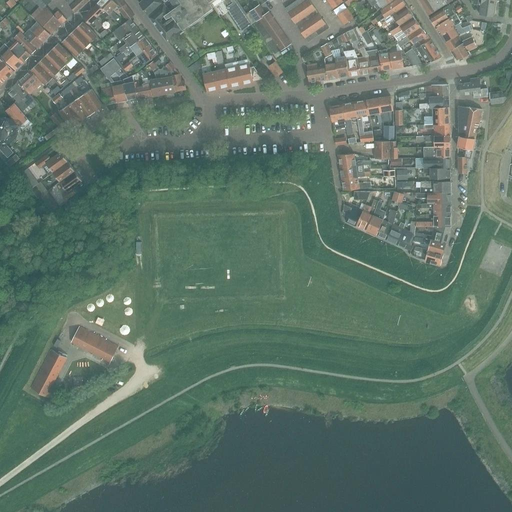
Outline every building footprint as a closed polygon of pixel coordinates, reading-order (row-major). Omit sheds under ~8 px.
[(34,0),(40,6),(43,9),(46,6),(52,0),(51,0),(34,0)] [(67,0),(68,4),(75,12),(88,0),(67,0)] [(98,3),(105,10),(109,14),(115,21),(116,21),(115,21),(118,18),(118,17),(117,15),(116,16),(112,11),(118,5),(113,0),(100,0),(98,3),(99,3),(98,3)] [(165,0),(167,1),(167,0),(143,0),(140,3),(149,17),(164,3),(165,2),(162,0),(165,0)] [(167,0),(167,1),(165,2),(164,3),(183,28),(183,29),(193,22),(214,7),(211,3),(210,3),(200,11),(192,0),(167,0)] [(210,3),(208,0),(192,0),(200,11),(210,3)] [(245,15),(234,0),(225,0),(225,1),(228,6),(226,8),(242,31),(251,24),(245,15)] [(309,0),(307,0),(299,6),(302,11),(312,4),(309,0)] [(343,2),(341,0),(335,0),(330,4),(333,9),(343,2)] [(368,0),(370,2),(372,6),(375,4),(379,10),(380,8),(393,0),(368,0)] [(403,0),(393,0),(380,8),(384,14),(377,19),(379,23),(382,20),(383,20),(396,11),(397,13),(408,6),(403,0)] [(419,0),(429,15),(446,4),(443,0),(419,0)] [(499,0),(498,0),(481,0),(480,15),(494,16),(496,0),(499,0)] [(288,13),(299,6),(295,1),(285,8),(288,13)] [(109,14),(105,10),(98,3),(83,18),(90,25),(99,16),(101,18),(103,19),(104,18),(109,14)] [(183,28),(164,3),(149,17),(167,40),(183,28)] [(128,20),(130,18),(134,15),(126,4),(121,7),(120,8),(119,9),(128,20)] [(312,4),(302,11),(305,16),(316,9),(312,4)] [(266,14),(260,5),(259,5),(255,8),(251,11),(250,11),(250,12),(245,15),(251,24),(260,19),(259,19),(266,14)] [(430,18),(435,27),(456,15),(456,14),(450,5),(430,18)] [(54,15),(46,6),(43,9),(40,6),(31,16),(41,25),(51,34),(54,31),(63,24),(62,24),(54,15)] [(288,13),(292,18),(302,11),(299,6),(288,13)] [(396,11),(383,20),(386,26),(395,19),(400,26),(415,17),(408,6),(397,13),(396,11)] [(341,20),(351,13),(348,8),(338,15),(341,20)] [(309,21),(319,14),(316,9),(305,16),(309,21)] [(59,11),(54,15),(62,24),(67,20),(59,11)] [(302,11),(292,18),(295,23),(305,16),(302,11)] [(269,12),(266,14),(259,19),(260,19),(263,24),(273,17),(269,12)] [(354,18),(351,13),(341,20),(344,25),(354,18)] [(319,14),(309,21),(312,25),(322,18),(319,14)] [(435,27),(440,34),(455,25),(459,24),(461,23),(456,14),(456,15),(435,27)] [(41,25),(31,16),(29,18),(35,24),(24,35),(37,48),(37,49),(51,34),(41,25)] [(295,23),(298,28),(309,21),(305,16),(295,23)] [(263,24),(267,29),(277,22),(273,17),(263,24)] [(398,42),(407,36),(408,37),(422,28),(415,17),(400,26),(390,32),(393,36),(394,36),(398,42)] [(1,24),(5,28),(11,23),(7,18),(1,24)] [(123,38),(137,28),(130,18),(128,20),(117,29),(123,38)] [(315,30),(326,23),(322,18),(312,25),(315,30)] [(83,21),(76,28),(91,43),(98,36),(83,21)] [(309,21),(298,28),(302,32),(312,25),(309,21)] [(277,22),(267,29),(270,35),(280,28),(277,22)] [(326,23),(315,30),(319,35),(329,28),(326,23)] [(458,35),(459,35),(473,30),(471,25),(462,28),(459,24),(455,25),(440,34),(445,42),(458,35)] [(302,32),(305,37),(315,30),(312,25),(302,32)] [(69,35),(84,50),(91,43),(76,28),(69,35)] [(119,49),(122,53),(130,47),(144,37),(137,28),(123,38),(127,43),(119,49)] [(284,33),(280,28),(270,35),(274,40),(284,33)] [(427,35),(422,28),(408,37),(407,36),(398,42),(397,42),(400,47),(411,40),(413,43),(417,41),(427,35)] [(100,34),(103,37),(109,33),(106,29),(100,34)] [(347,33),(346,33),(350,40),(351,43),(358,40),(353,29),(346,33),(347,33)] [(381,42),(388,36),(381,29),(374,35),(381,42)] [(315,30),(305,37),(308,42),(319,35),(315,30)] [(6,44),(12,50),(24,62),(37,49),(37,48),(24,35),(20,31),(14,37),(17,41),(13,45),(10,41),(6,44)] [(367,31),(362,34),(368,45),(373,42),(367,31)] [(274,40),(277,45),(287,38),(284,33),(274,40)] [(350,40),(346,33),(342,35),(345,42),(350,40)] [(62,42),(63,42),(77,57),(84,50),(69,35),(62,42)] [(431,40),(427,35),(417,41),(421,46),(431,40)] [(461,41),(459,35),(458,35),(445,42),(457,60),(471,55),(469,50),(477,47),(472,37),(464,41),(463,40),(461,41)] [(151,45),(144,37),(130,47),(122,53),(116,58),(119,62),(134,50),(138,55),(151,45)] [(281,50),(288,46),(291,44),(287,38),(277,45),(281,50)] [(421,46),(417,41),(413,43),(414,45),(412,47),(413,49),(415,52),(418,50),(427,64),(442,57),(431,40),(421,46)] [(16,70),(24,62),(12,50),(6,44),(5,43),(0,48),(0,52),(3,56),(2,56),(16,70)] [(59,43),(52,49),(66,64),(73,57),(59,43)] [(325,65),(326,68),(316,70),(315,64),(306,65),(307,71),(309,83),(339,78),(335,58),(334,58),(331,51),(331,52),(327,43),(322,47),(326,57),(328,57),(329,59),(323,61),(325,65)] [(151,45),(138,55),(123,67),(126,71),(133,66),(141,60),(145,65),(158,54),(151,45)] [(363,57),(358,58),(360,74),(371,73),(368,54),(366,52),(364,47),(360,49),(363,57)] [(382,71),(393,69),(390,53),(391,53),(388,47),(384,48),(385,51),(379,52),(379,53),(382,71)] [(339,78),(350,76),(346,59),(343,52),(342,48),(339,49),(341,57),(335,58),(339,78)] [(59,71),(66,64),(52,49),(45,56),(59,71)] [(415,52),(413,49),(405,54),(413,66),(422,65),(415,52)] [(350,76),(360,74),(358,58),(354,50),(343,52),(346,59),(350,76)] [(378,50),(366,52),(368,54),(371,73),(382,71),(379,53),(378,50)] [(403,51),(391,53),(390,53),(393,69),(413,66),(405,54),(403,51)] [(0,81),(2,84),(7,79),(16,70),(2,56),(3,56),(0,52),(0,81)] [(108,61),(113,57),(111,53),(105,57),(108,61)] [(45,56),(38,63),(53,78),(59,71),(45,56)] [(102,66),(108,61),(105,57),(99,62),(102,66)] [(237,62),(242,84),(254,82),(253,81),(262,79),(254,67),(251,68),(250,63),(249,64),(248,60),(237,62)] [(157,79),(151,80),(152,85),(154,96),(164,94),(161,78),(162,78),(160,70),(160,69),(153,61),(149,65),(155,73),(157,79)] [(171,71),(172,76),(175,92),(186,90),(184,80),(181,81),(180,74),(175,68),(170,62),(166,65),(167,66),(171,71)] [(226,65),(226,64),(225,64),(226,69),(230,87),(242,84),(237,62),(236,62),(237,62),(226,65)] [(276,77),(283,72),(276,62),(269,66),(276,77)] [(31,70),(43,82),(46,85),(53,78),(38,63),(31,70)] [(92,73),(98,68),(95,65),(89,69),(92,73)] [(164,94),(175,92),(172,76),(171,71),(167,66),(163,67),(163,69),(160,70),(162,78),(161,78),(164,94)] [(80,68),(74,72),(77,76),(83,71),(80,68)] [(219,89),(230,87),(226,69),(215,72),(219,89)] [(18,82),(30,94),(43,82),(31,70),(18,82)] [(138,98),(138,99),(154,96),(152,85),(151,80),(148,80),(148,78),(142,70),(138,73),(143,79),(144,86),(136,88),(138,98)] [(72,81),(77,76),(74,72),(69,77),(72,81)] [(208,92),(219,89),(215,72),(204,74),(208,92)] [(84,80),(81,76),(75,81),(78,85),(84,80)] [(127,100),(138,98),(136,88),(135,84),(133,76),(123,80),(125,84),(124,84),(127,100)] [(480,97),(483,97),(488,96),(487,89),(480,89),(479,78),(471,79),(471,83),(460,84),(461,95),(474,93),(474,98),(480,97)] [(64,87),(70,82),(67,79),(61,83),(64,87)] [(117,82),(112,83),(113,86),(117,102),(127,100),(124,84),(123,81),(117,82)] [(18,82),(8,91),(17,101),(15,103),(22,111),(34,99),(30,94),(18,82)] [(73,83),(67,88),(70,91),(76,87),(73,83)] [(106,104),(117,102),(113,86),(112,83),(111,83),(100,85),(106,104)] [(426,97),(430,97),(449,96),(448,84),(431,85),(432,93),(426,94),(420,94),(420,98),(426,97)] [(55,94),(61,90),(58,86),(52,91),(55,94)] [(67,88),(62,92),(64,96),(70,91),(67,88)] [(104,106),(92,89),(84,94),(96,112),(104,106)] [(508,94),(501,92),(490,93),(492,104),(503,103),(508,94)] [(96,112),(84,94),(76,100),(88,117),(96,112)] [(58,95),(57,96),(52,100),(55,103),(61,99),(58,95)] [(391,96),(379,98),(383,122),(383,128),(388,127),(386,114),(388,114),(389,113),(388,111),(393,110),(391,96)] [(430,97),(430,104),(428,105),(428,104),(420,104),(420,109),(431,108),(449,107),(449,96),(430,97)] [(367,100),(370,115),(374,114),(375,116),(376,116),(378,116),(379,123),(383,122),(379,98),(367,100)] [(68,105),(80,122),(88,117),(76,100),(68,105)] [(355,102),(357,118),(360,135),(363,135),(362,125),(361,117),(370,115),(367,100),(355,102)] [(354,133),(351,119),(357,118),(355,102),(343,104),(345,120),(347,128),(348,134),(354,133)] [(22,111),(15,103),(6,110),(14,119),(11,121),(11,122),(9,123),(11,126),(13,129),(12,133),(20,126),(23,129),(29,124),(31,126),(33,124),(28,119),(25,115),(22,111)] [(345,120),(343,104),(330,106),(334,130),(347,128),(345,120)] [(60,111),(71,128),(80,122),(68,105),(60,111)] [(460,136),(475,139),(482,110),(458,105),(459,136),(460,136)] [(425,117),(425,125),(450,124),(449,107),(431,108),(431,110),(433,110),(434,117),(425,117)] [(61,128),(66,124),(55,112),(50,116),(61,128)] [(0,137),(1,138),(2,139),(7,138),(10,136),(12,133),(13,129),(11,126),(9,123),(6,122),(2,122),(0,122),(0,137)] [(425,125),(418,125),(418,129),(425,129),(434,129),(434,134),(432,134),(432,136),(450,135),(450,124),(425,125)] [(450,135),(432,136),(416,136),(416,140),(425,140),(425,141),(435,141),(435,147),(451,147),(450,135)] [(464,157),(467,158),(471,159),(475,139),(460,136),(458,147),(466,148),(464,157)] [(14,152),(2,139),(1,138),(0,139),(0,147),(8,157),(14,152)] [(376,159),(390,159),(391,159),(397,159),(396,141),(371,141),(371,148),(376,148),(376,159)] [(428,147),(425,147),(425,158),(434,158),(451,157),(451,147),(435,147),(428,147)] [(53,172),(69,161),(61,151),(51,159),(48,154),(36,163),(39,168),(42,166),(49,176),(53,172)] [(6,162),(10,167),(20,159),(16,154),(6,162)] [(338,155),(340,167),(356,166),(364,165),(370,165),(369,161),(363,161),(357,161),(358,162),(356,162),(354,154),(338,155)] [(418,158),(416,158),(416,168),(424,168),(434,168),(451,168),(451,157),(434,158),(425,158),(424,158),(418,158)] [(467,172),(467,158),(459,157),(459,172),(467,172)] [(53,172),(60,182),(76,171),(69,161),(53,172)] [(340,167),(342,179),(358,177),(371,176),(371,172),(359,173),(359,174),(357,174),(356,166),(340,167)] [(451,178),(451,168),(434,168),(424,168),(424,174),(433,174),(433,179),(451,178)] [(397,171),(398,181),(408,180),(408,170),(397,171)] [(83,181),(76,171),(60,182),(67,192),(62,195),(66,200),(76,193),(73,188),(83,181)] [(44,181),(48,192),(58,187),(54,177),(44,181)] [(358,177),(342,179),(344,190),(371,188),(371,184),(371,182),(359,183),(358,177)] [(421,192),(451,192),(451,181),(421,181),(421,192)] [(36,185),(31,190),(37,199),(43,195),(36,185)] [(370,192),(355,191),(354,199),(367,199),(370,192)] [(395,191),(392,200),(398,202),(400,202),(402,203),(405,194),(395,191)] [(451,204),(451,192),(421,192),(417,192),(417,198),(428,198),(428,204),(434,204),(451,204)] [(373,215),(379,201),(374,199),(371,207),(365,205),(364,207),(365,207),(363,211),(356,226),(366,230),(373,215)] [(376,235),(383,220),(386,212),(380,210),(383,203),(379,201),(373,215),(366,230),(376,235)] [(451,215),(451,204),(434,204),(428,204),(422,204),(422,208),(434,208),(434,215),(451,215)] [(365,207),(364,207),(361,205),(359,209),(352,206),(352,208),(344,205),(343,215),(346,221),(356,226),(363,211),(365,207)] [(389,222),(383,220),(376,235),(387,240),(393,225),(394,225),(397,211),(391,209),(388,219),(389,220),(389,222)] [(425,222),(416,222),(416,226),(425,226),(428,227),(435,226),(451,226),(451,215),(434,215),(434,222),(425,222)] [(410,232),(404,229),(403,229),(397,244),(407,249),(411,251),(413,246),(411,245),(415,237),(414,237),(415,233),(416,222),(412,221),(410,232)] [(387,240),(397,244),(403,229),(404,229),(404,227),(405,224),(401,223),(399,227),(394,225),(393,225),(387,240)] [(435,226),(428,227),(427,230),(433,231),(432,236),(427,235),(426,238),(446,244),(449,233),(434,229),(435,226)] [(430,244),(428,250),(443,254),(446,244),(426,238),(423,238),(416,237),(414,240),(430,244)] [(441,265),(443,254),(428,250),(416,247),(414,250),(420,252),(427,254),(425,260),(441,265)] [(119,347),(79,327),(72,342),(103,358),(101,361),(109,365),(119,347)] [(31,389),(49,398),(53,390),(51,389),(67,358),(52,350),(31,389)]
